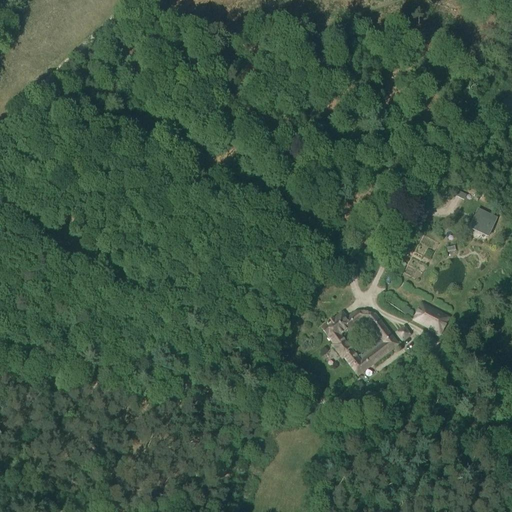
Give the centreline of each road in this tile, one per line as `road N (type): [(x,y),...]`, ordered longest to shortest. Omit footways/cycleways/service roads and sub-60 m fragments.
road 1 (track): [(0,359),(264,405),(326,408),(355,403),(478,328)]
road 2 (track): [(0,124),(127,0)]
